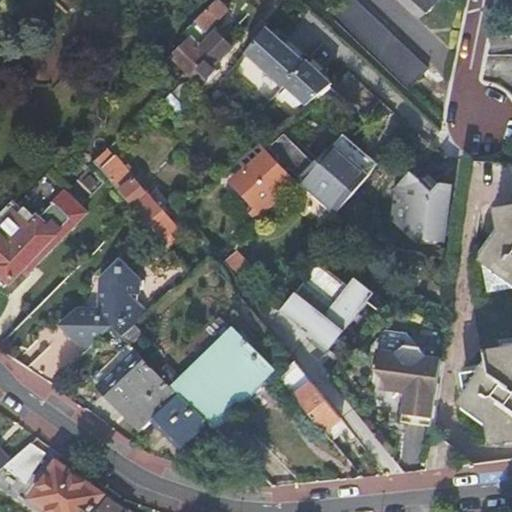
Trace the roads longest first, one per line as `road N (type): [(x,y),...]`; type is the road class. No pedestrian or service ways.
road 1 (residential): [(0,381),(147,485),(234,511),(322,511),(511,489)]
road 2 (residential): [(479,123),(465,79),(481,0)]
